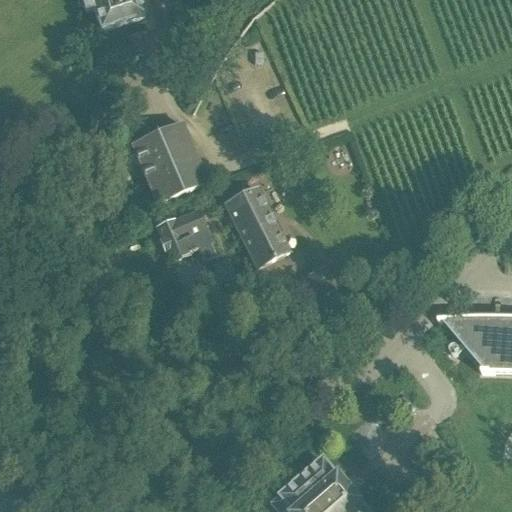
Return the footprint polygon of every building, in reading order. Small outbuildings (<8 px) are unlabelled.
[(80,0),(85,15),(94,13),(101,34),(145,20),(138,0),(80,0)] [(159,208),(209,186),(184,127),(134,148),(159,208)] [(217,191),(221,199),(234,194),(230,185),(217,191)] [(257,272),(289,256),(257,193),(225,209),(257,272)] [(139,222),(153,216),(150,208),(135,214),(139,222)] [(207,231),(206,232),(198,214),(157,232),(162,244),(160,245),(164,254),(166,253),(171,266),(188,258),(188,257),(197,253),(202,265),(216,259),(211,247),(214,246),(207,231)] [(67,236),(82,231),(77,217),(62,223),(67,236)] [(221,286),(236,280),(228,261),(213,267),(221,286)] [(387,271),(372,263),(363,280),(378,288),(387,271)] [(328,269),(306,280),(317,303),(339,291),(328,269)] [(511,322),(480,321),(439,324),(439,326),(443,326),(484,374),(482,374),(482,377),(511,377),(511,322)] [(340,485),(322,463),(321,462),(278,499),(289,511),(363,511),(351,497),(361,488),(351,476),(340,485)]
